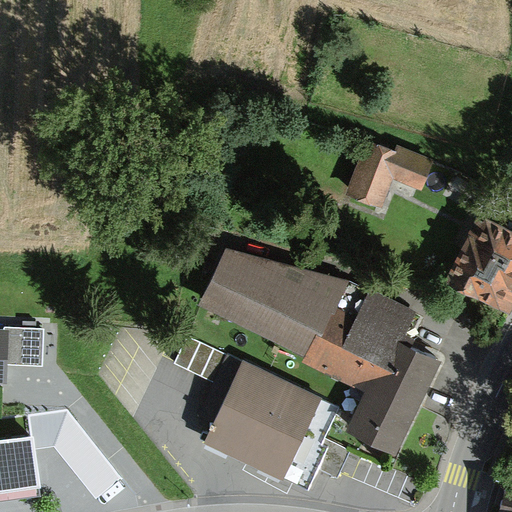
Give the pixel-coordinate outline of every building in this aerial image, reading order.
[(379,198),(389,171),(422,184),(434,153),(398,139),(396,142),(367,132),(348,187),(379,198)] [(455,274),(504,301),(511,286),(511,230),(487,216),(455,274)] [(231,250),(204,305),(306,355),(346,282),(231,250)] [(348,432),(395,456),(441,363),(408,348),(423,319),(346,282),(306,355),(302,362),(369,391),(348,432)] [(3,329),(0,328),(0,384),(6,384),(6,365),(43,366),(44,327),(3,326),(3,329)] [(232,391),(245,363),(190,337),(176,364),(232,391)] [(209,440),(308,487),(326,450),(320,447),(339,408),(245,363),(232,391),(209,440)] [(33,437),(35,448),(54,447),(96,499),(121,479),(68,409),(29,415),(33,437)] [(0,493),(41,486),(35,448),(33,437),(0,442),(0,493)]
